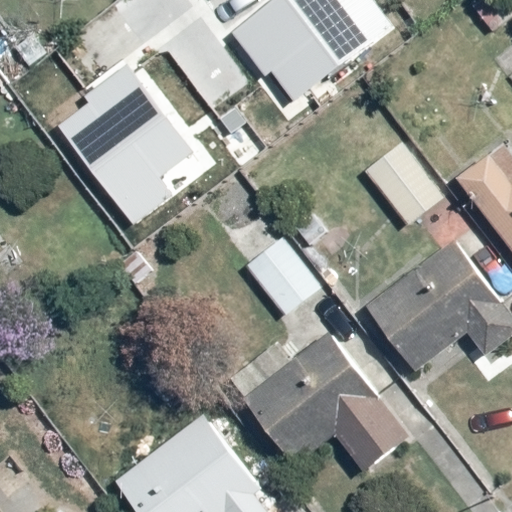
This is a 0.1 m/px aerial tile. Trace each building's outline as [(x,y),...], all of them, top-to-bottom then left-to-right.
[(444,200),(403,145),(367,171),(408,227),(444,200)] [(511,156),(505,147),(458,182),(511,252),(511,156)] [(321,289),(282,236),(247,262),(287,315),(321,289)] [(511,346),(511,309),(453,236),(367,305),(425,378),(475,338),(494,361),(511,346)] [(422,434),(327,321),(302,341),(309,350),(251,399),(306,464),(349,428),(382,467),(422,434)] [(282,511),(212,420),(125,487),(144,511),(282,511)]
